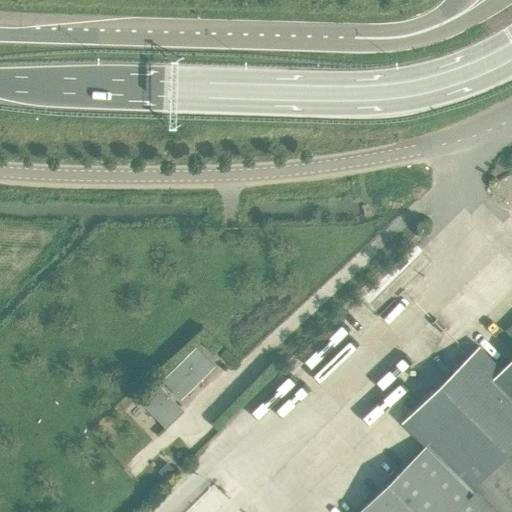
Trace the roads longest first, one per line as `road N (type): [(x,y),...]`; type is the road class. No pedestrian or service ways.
road 1 (unclassified): [(511,117),(446,143),(300,169),(0,171)]
road 2 (motorway): [(0,82),(398,90),(511,51)]
road 3 (motorway): [(465,20),(390,45),(0,35)]
